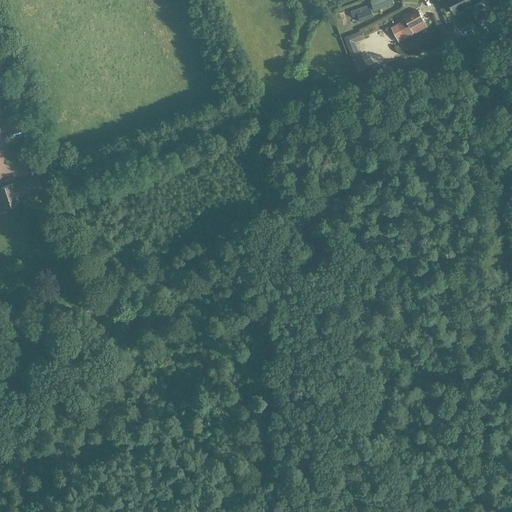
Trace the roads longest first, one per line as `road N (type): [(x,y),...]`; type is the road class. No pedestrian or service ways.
road 1 (track): [(449,41),(269,124),(272,155),(311,238),(398,511)]
road 2 (track): [(511,315),(490,135),(511,47)]
road 3 (track): [(421,511),(511,432)]
